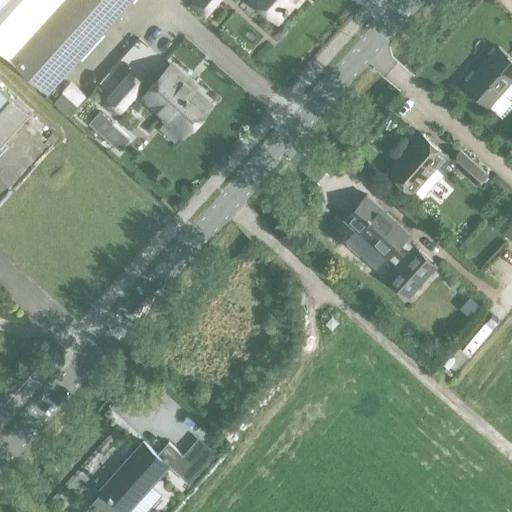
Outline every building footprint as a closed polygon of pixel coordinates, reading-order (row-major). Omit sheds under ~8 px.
[(0,0),(0,48),(10,57),(48,91),(130,0),(0,0)] [(216,1),(214,0),(195,0),(193,2),(205,13),(216,1)] [(265,0),(266,0),(263,5),(278,19),(294,0),(296,2),(298,0),(265,0)] [(489,103),(511,77),(511,57),(497,44),(465,81),(489,103)] [(137,91),(168,119),(171,115),(188,130),(211,105),(184,81),(186,79),(171,66),(148,92),(129,74),(108,97),(122,109),(137,91)] [(77,103),(85,94),(70,80),(62,89),(77,103)] [(0,145),(30,112),(0,85),(0,145)] [(101,118),(103,108),(92,106),(90,116),(101,118)] [(47,137),(53,142),(58,137),(52,131),(47,137)] [(411,187),(443,151),(420,131),(388,167),(411,187)] [(477,184),(487,172),(458,147),(448,158),(477,184)] [(409,295),(439,261),(418,243),(416,245),(406,236),(410,231),(366,192),(344,217),(387,255),(389,254),(399,263),(388,275),(409,295)] [(484,255),(501,235),(488,224),(471,243),(484,255)] [(486,260),(474,249),(468,256),(480,267),(486,260)] [(467,312),(480,312),(480,298),(467,298),(467,312)] [(331,326),(337,320),(332,314),(326,320),(331,326)] [(92,503),(102,511),(123,511),(125,510),(126,511),(169,465),(180,475),(192,462),(169,441),(158,453),(143,440),(100,488),(103,491),(92,503)]
